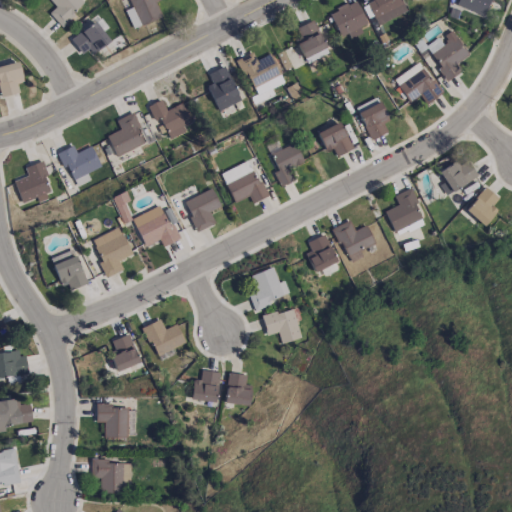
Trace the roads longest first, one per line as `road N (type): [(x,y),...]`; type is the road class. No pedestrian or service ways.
road 1 (residential): [(511,53),(472,117),(430,148),(192,271),(49,328)]
road 2 (residential): [(286,0),(79,111),(0,143)]
road 3 (residential): [(0,201),(16,268),(64,365),(70,427),(54,502)]
road 4 (residential): [(79,111),(52,56),(0,19)]
